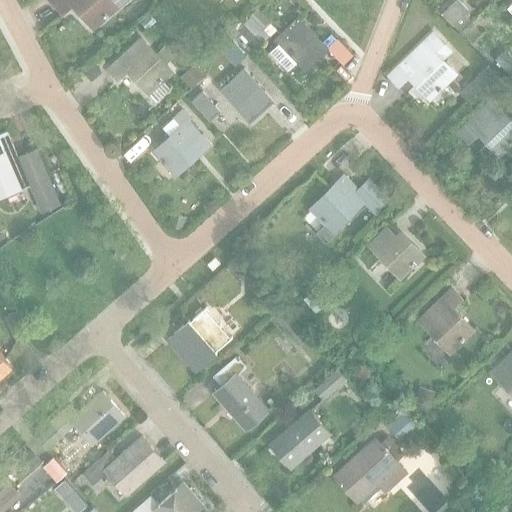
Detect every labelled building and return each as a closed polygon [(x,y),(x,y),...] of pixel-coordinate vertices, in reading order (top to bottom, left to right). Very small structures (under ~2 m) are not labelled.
[(72,5),(93,28),(125,0),(57,0),(53,4),(62,14),(72,5)] [(456,0),(443,13),(458,30),(470,19),(465,14),(468,11),(457,0),(456,0)] [(296,62),(305,71),(327,50),(298,19),(276,40),(278,43),(269,52),(287,70),(296,62)] [(431,99),(453,77),(451,75),(454,72),(442,60),(451,52),(434,34),(390,76),(399,86),(409,76),(431,99)] [(148,95),(171,73),(141,41),(109,71),(118,81),(127,73),(148,95)] [(222,92),(249,122),(273,101),(245,71),(222,92)] [(194,103),(211,121),(220,113),(204,95),(194,103)] [(500,155),(511,143),(511,121),(492,101),(459,133),(469,143),(479,133),(500,155)] [(156,152),(177,176),(210,147),(189,123),(192,120),(185,112),(176,120),(183,128),(156,152)] [(36,147),(17,155),(6,131),(0,133),(0,143),(4,152),(0,153),(0,198),(29,186),(41,212),(61,203),(36,147)] [(374,213),(389,198),(368,177),(355,189),(344,178),(312,209),(325,223),(316,232),(324,241),(334,231),(363,203),(374,213)] [(405,237),(400,243),(388,230),(370,246),(401,279),(424,257),(405,237)] [(216,255),(207,262),(213,269),(221,261),(216,255)] [(420,321),(450,354),(474,332),(453,309),(463,299),(453,289),(420,321)] [(273,315),(297,345),(307,337),(283,306),(273,315)] [(4,315),(15,342),(29,336),(17,310),(4,315)] [(169,341),(196,372),(218,353),(191,322),(169,341)] [(0,376),(12,366),(0,352),(0,376)] [(511,356),(493,374),(511,394),(511,356)] [(215,394),(246,429),(268,410),(238,376),(248,368),(238,357),(215,376),(224,386),(215,394)] [(313,388),(323,399),(346,378),(336,367),(313,388)] [(91,445),(124,417),(103,392),(78,414),(70,405),(51,421),(63,435),(74,426),(91,445)] [(387,423),(402,441),(420,426),(405,409),(387,423)] [(271,444),(291,467),(330,434),(310,411),(271,444)] [(126,495),(164,461),(143,437),(117,460),(110,451),(83,475),(93,485),(106,473),(126,495)] [(387,442),(383,446),(377,439),(336,476),(359,501),(379,482),(387,491),(407,473),(396,461),(403,455),(395,446),(392,448),(387,442)] [(44,467),(57,482),(67,474),(53,458),(44,467)] [(0,497),(12,487),(4,477),(0,480),(0,497)] [(152,511),(153,511),(154,511),(195,511),(202,506),(184,484),(159,506),(151,498),(141,507),(145,511),(152,511)] [(0,511),(1,511),(20,496),(12,487),(0,497),(0,511)] [(66,501),(76,511),(77,511),(86,504),(75,493),(66,501)]
